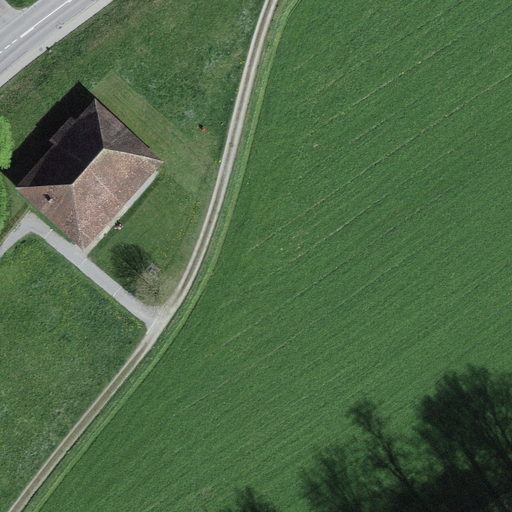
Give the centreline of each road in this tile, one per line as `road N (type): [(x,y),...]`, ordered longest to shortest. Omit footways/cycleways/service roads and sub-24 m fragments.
road 1 (track): [(162,332),(209,229),(273,0)]
road 2 (track): [(18,511),(162,332)]
